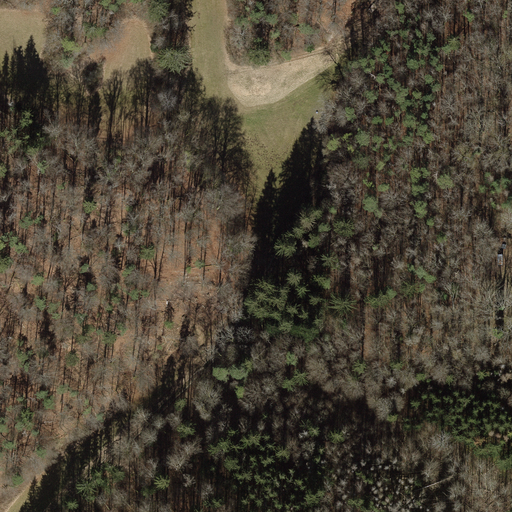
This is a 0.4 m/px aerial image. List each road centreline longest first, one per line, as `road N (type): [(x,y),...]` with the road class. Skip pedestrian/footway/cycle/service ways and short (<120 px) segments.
road 1 (track): [(54,511),(229,340),(321,178),(357,74),(398,0)]
road 2 (track): [(381,29),(255,66),(230,62)]
road 3 (track): [(204,366),(215,373),(215,407),(186,511)]
